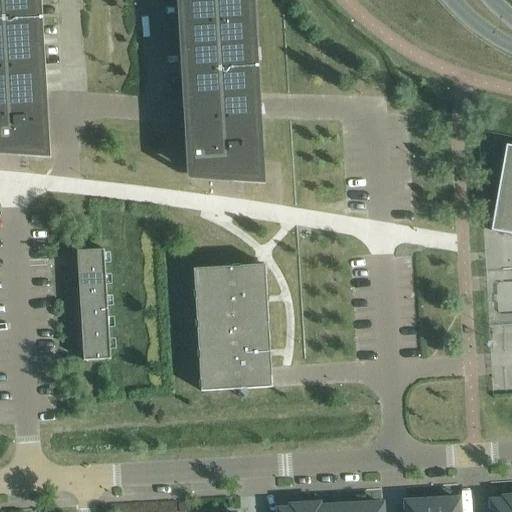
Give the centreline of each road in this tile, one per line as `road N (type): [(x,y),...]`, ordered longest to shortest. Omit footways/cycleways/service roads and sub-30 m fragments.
road 1 (unclassified): [(0,180),(250,208),(462,245)]
road 2 (residential): [(86,477),(511,453)]
